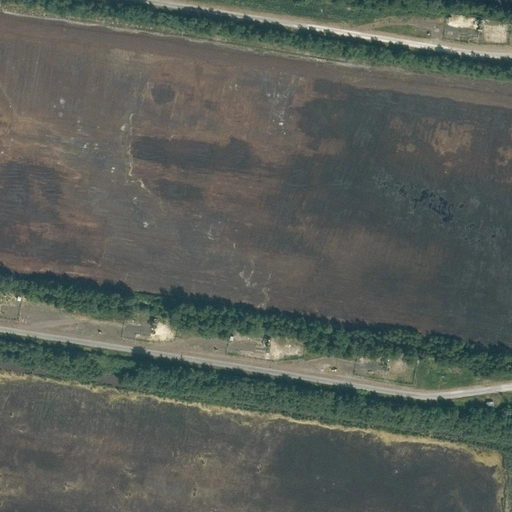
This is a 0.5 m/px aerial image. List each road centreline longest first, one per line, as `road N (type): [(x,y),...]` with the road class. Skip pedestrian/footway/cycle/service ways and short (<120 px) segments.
road 1 (track): [(0,321),(413,390),(511,381)]
road 2 (track): [(177,0),(511,50)]
